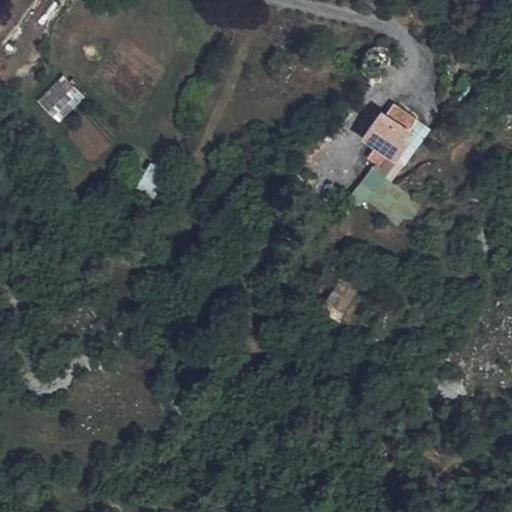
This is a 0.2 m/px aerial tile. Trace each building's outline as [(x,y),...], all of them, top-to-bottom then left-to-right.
[(58,123),(85,97),(62,75),(36,101),(58,123)] [(419,185),(427,131),(399,126),(398,138),(389,137),(385,168),(399,170),(398,182),(419,185)] [(147,165),(139,189),(153,194),(161,170),(147,165)] [(423,220),(467,228),(472,203),(428,196),(423,220)] [(338,316),(355,294),(339,282),(323,304),(338,316)]
